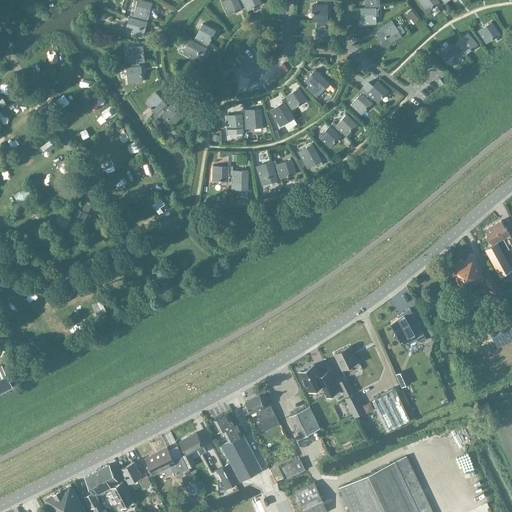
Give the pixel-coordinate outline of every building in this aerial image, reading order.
[(137,19),(138,16),(143,17),(148,18),(152,3),(141,0),(137,0),(133,14),(134,14),(133,18),(137,19)] [(241,7),(245,6),(243,2),(239,3),(237,0),(224,0),(221,1),(228,15),(242,9),(241,7)] [(243,2),(245,6),(247,11),(261,4),(259,0),(237,0),(239,3),(243,2)] [(438,1),(439,0),(418,0),(427,12),(439,2),(438,1)] [(365,8),(361,8),(361,24),(376,23),(376,8),(380,8),(380,4),(374,4),(374,6),(365,6),(365,8)] [(312,21),(317,21),(322,21),(322,25),(326,24),(326,20),(327,20),(327,5),(312,5),(312,21)] [(137,19),(133,18),(129,17),(124,32),(143,37),(147,22),(142,20),(143,17),(138,16),(137,19)] [(332,24),(326,24),(322,25),(322,21),(317,21),(317,25),(316,25),(317,40),(332,40),(332,24)] [(380,31),(389,44),(401,36),(393,22),(380,31)] [(486,43),(499,34),(491,22),(478,30),(486,43)] [(199,40),(203,42),(208,44),(216,31),(202,24),(195,37),(195,38),(194,41),(198,43),(199,40)] [(459,47),(462,50),(466,54),(477,44),(468,33),(456,43),(456,44),(453,46),(456,50),(459,47)] [(202,45),(203,42),(199,40),(198,43),(194,41),(189,39),(182,53),(199,62),(207,48),(202,45)] [(459,53),(462,50),(459,47),(456,50),(453,46),(450,43),(438,53),(448,64),(460,54),(459,53)] [(130,63),(131,67),(135,66),(135,62),(139,62),(145,61),(143,46),(128,47),(130,63)] [(140,66),(139,62),(135,62),(135,66),(131,67),(126,67),(128,83),(143,81),(141,66),(140,66)] [(329,83),(326,80),(315,69),(304,81),(319,94),(329,83)] [(368,82),(360,92),(361,93),(364,96),(368,99),(370,96),(374,99),(378,103),(378,102),(377,101),(381,97),(382,97),(383,96),(387,91),(388,92),(388,91),(377,81),(377,82),(373,87),(368,83),(368,82)] [(21,86),(17,89),(21,95),(25,93),(21,86)] [(286,107),(289,110),(292,108),(293,109),(306,101),(298,88),(285,96),(288,101),(290,105),(286,107)] [(165,110),(168,107),(165,105),(166,103),(156,92),(145,103),(156,114),(159,111),(162,108),(165,110)] [(371,102),(374,99),(370,96),(368,99),(364,96),(361,93),(350,104),(362,114),(372,103),(371,102)] [(293,118),(289,110),(286,107),(290,105),(288,101),(284,103),(283,102),(270,110),(280,126),(293,118)] [(162,108),(156,114),(158,117),(161,114),(172,125),(183,114),(172,103),(168,107),(165,110),(162,108)] [(244,124),(242,124),(242,128),(246,127),(246,124),(262,123),(260,108),(245,109),(245,110),(243,110),(244,119),(244,124)] [(241,114),(226,115),(227,130),(227,134),(243,132),(242,129),(242,128),(242,124),(244,124),(244,119),(243,110),(241,110),(241,114)] [(336,126),(333,129),(336,132),(339,129),(342,132),(346,136),(357,124),(346,114),(335,125),(336,126)] [(340,135),(342,132),(339,129),(336,132),(333,129),(330,126),(319,137),(330,147),(341,136),(340,135)] [(298,151),(302,158),(298,160),(302,167),(305,165),(308,168),(321,161),(311,144),(298,151)] [(276,164),(274,165),(279,179),(295,174),(291,159),(276,164)] [(271,161),(256,166),(262,184),(270,181),(269,179),(276,177),(276,180),(279,179),(274,165),(273,166),(271,161)] [(228,179),(232,180),(232,175),(228,175),(228,170),(228,166),(213,165),(212,181),(228,181),(228,179)] [(232,175),(232,180),(232,185),(247,185),(247,170),(232,170),(232,171),(228,170),(228,175),(232,175)] [(95,217),(72,207),(70,214),(92,224),(95,217)] [(493,244),(485,249),(495,267),(507,260),(496,240),(510,233),(505,225),(504,226),(501,221),(486,229),(489,234),(488,235),(492,243),(492,242),(493,244)] [(461,289),(483,278),(472,255),(450,266),(461,289)] [(490,275),(484,278),(488,285),(494,282),(490,275)] [(400,339),(401,341),(404,340),(409,342),(411,337),(414,335),(417,340),(422,341),(426,339),(410,308),(402,312),(403,314),(390,321),(395,330),(393,337),(400,339)] [(511,313),(487,325),(497,347),(511,340),(511,313)] [(342,369),(357,362),(349,347),(334,354),(342,369)] [(3,365),(0,365),(0,392),(13,387),(3,365)] [(314,365),(299,371),(309,391),(322,385),(325,391),(324,391),(327,397),(336,393),(326,373),(319,377),(314,365)] [(396,374),(402,387),(411,383),(405,370),(396,374)] [(344,397),(354,392),(347,378),(337,383),(344,397)] [(372,401),(387,431),(410,420),(395,390),(372,401)] [(354,417),(365,411),(356,393),(345,399),(354,417)] [(261,422),(275,415),(270,404),(265,406),(259,394),(245,401),(251,413),(255,411),(261,422)] [(300,437),(320,428),(310,406),(290,415),(300,437)] [(223,430),(229,441),(243,434),(237,422),(234,424),(228,413),(214,420),(220,431),(223,430)] [(275,415),(261,422),(265,431),(279,424),(275,415)] [(200,454),(206,451),(203,444),(197,432),(180,441),(186,453),(197,447),(200,454)] [(230,462),(240,481),(262,469),(243,434),(229,441),(221,445),(230,462)] [(305,446),(308,462),(317,460),(316,455),(327,453),(325,441),(313,443),(313,445),(305,446)] [(174,475),(188,468),(181,455),(173,459),(167,447),(145,458),(153,475),(170,466),(174,475)] [(287,478),(305,469),(300,459),(282,467),(287,478)] [(143,488),(151,484),(145,472),(141,475),(134,461),(121,468),(129,482),(137,477),(143,488)] [(395,461),(339,488),(350,511),(419,511),(412,496),(422,492),(410,465),(400,470),(395,461)] [(235,483),(240,481),(235,472),(230,462),(225,465),(216,470),(226,488),(235,484),(235,483)] [(93,492),(84,497),(90,508),(99,503),(94,493),(109,486),(121,508),(134,501),(123,481),(118,483),(108,464),(85,477),(93,492)] [(314,482),(295,491),(305,511),(325,511),(327,511),(314,482)] [(85,511),(70,485),(44,499),(51,511),(85,511)]
